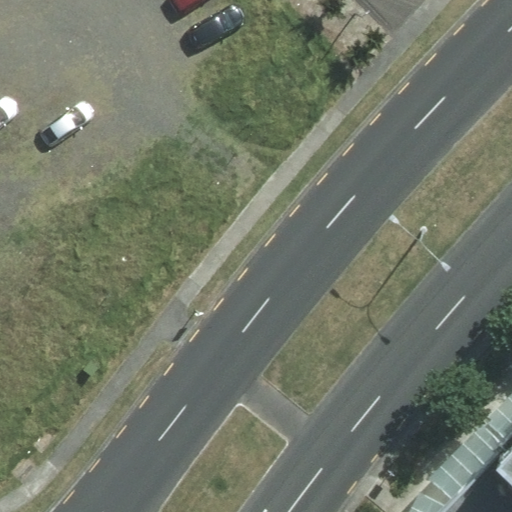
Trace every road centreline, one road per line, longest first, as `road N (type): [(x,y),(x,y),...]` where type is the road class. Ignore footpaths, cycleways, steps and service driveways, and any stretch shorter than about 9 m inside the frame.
road 1 (secondary): [(97,511),(456,81),(511,26)]
road 2 (secondary): [(511,216),(265,511)]
